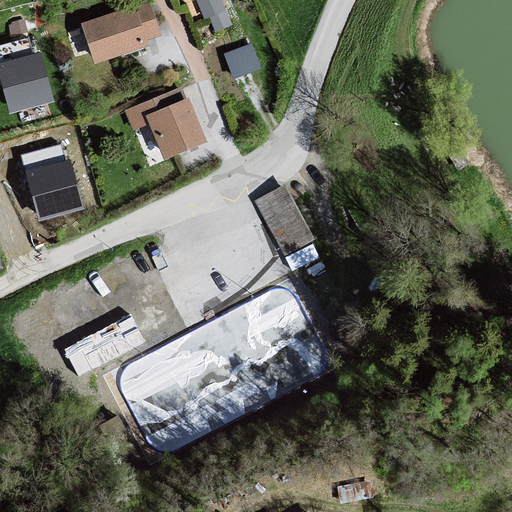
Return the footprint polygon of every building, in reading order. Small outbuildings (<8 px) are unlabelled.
[(200,0),(212,25),(232,16),(224,0),(200,0)] [(150,5),(86,27),(98,62),(147,45),(144,36),(159,31),(150,5)] [(253,39),(226,48),(234,72),(261,63),(253,39)] [(51,100),(40,54),(31,56),(27,41),(0,47),(0,69),(10,110),(51,100)] [(156,108),(123,119),(129,136),(152,129),(164,165),(204,152),(188,103),(154,114),(156,108)] [(82,207),(69,161),(63,163),(58,148),(23,158),(41,219),(82,207)] [(333,240),(301,182),(256,207),(287,264),(333,240)] [(306,268),(96,379),(142,464),(351,353),(306,268)]
